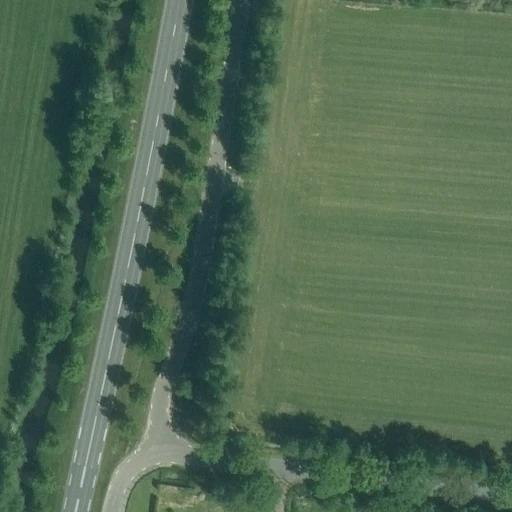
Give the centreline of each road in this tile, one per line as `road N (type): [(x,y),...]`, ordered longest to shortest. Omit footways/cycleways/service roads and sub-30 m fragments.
road 1 (primary): [(74,511),(178,0)]
road 2 (unclassified): [(157,453),(160,399),(187,322),(240,0)]
road 3 (unclassified): [(157,453),(511,496)]
